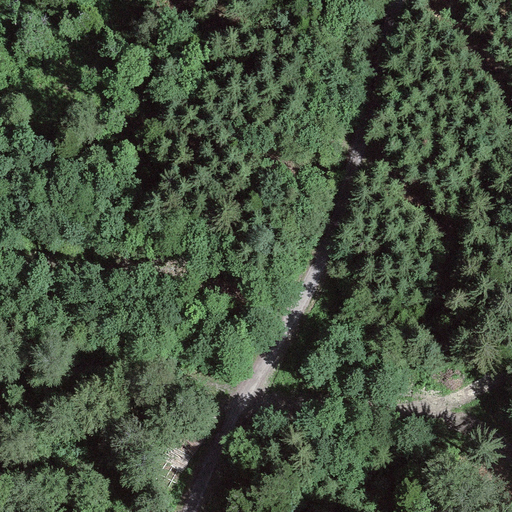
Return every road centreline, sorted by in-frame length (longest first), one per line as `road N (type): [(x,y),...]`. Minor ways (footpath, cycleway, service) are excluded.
road 1 (track): [(396,0),(336,236),(270,358)]
road 2 (track): [(248,411),(426,409),(511,450)]
road 3 (track): [(177,511),(248,411),(270,358)]
